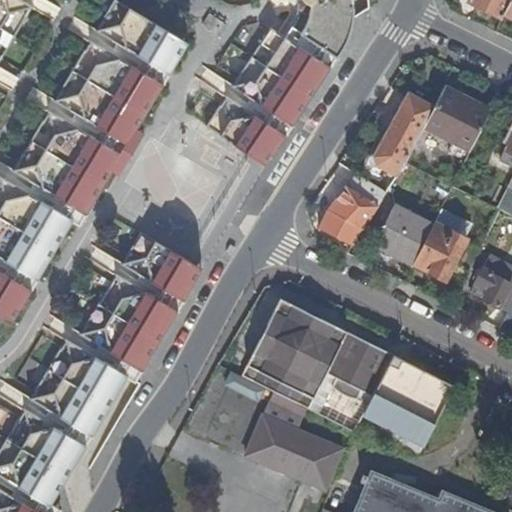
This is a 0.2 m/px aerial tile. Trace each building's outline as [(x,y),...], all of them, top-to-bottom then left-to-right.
[(92,136),(48,110),(13,170),(59,196),(53,207),(7,181),(0,176),(0,256),(9,261),(3,272),(0,270),(0,312),(1,313),(66,201),(74,205),(174,33),(117,0),(112,0),(96,29),(140,55),(133,65),(89,40),(54,99),(99,125),(92,136)] [(0,0),(0,56),(30,5),(21,0),(0,0)] [(296,0),(298,6),(297,17),(292,26),(316,41),(309,52),(285,37),(271,28),(234,86),(265,106),(258,116),(227,96),(208,126),(267,164),(286,134),(276,128),(283,117),(293,124),(329,67),(319,60),(326,50),(336,56),(347,39),(353,19),(352,0),(296,0)] [(469,0),(469,1),(503,18),(504,15),(511,0),(469,0)] [(220,37),(228,25),(210,14),(202,26),(220,37)] [(316,41),(292,26),(285,37),(309,52),(316,41)] [(140,55),(96,29),(89,40),(133,65),(140,55)] [(143,129),(136,125),(186,40),(174,33),(74,205),(66,201),(1,313),(13,319),(72,218),(79,222),(112,167),(119,171),(143,129)] [(336,56),(326,50),(319,60),(329,67),(336,56)] [(265,106),(234,86),(227,96),(258,116),(265,106)] [(491,110),(444,87),(434,108),(424,128),(453,142),(471,151),(491,110)] [(387,171),(397,177),(404,166),(408,161),(424,128),(434,108),(409,94),(373,159),(374,163),(387,171)] [(99,125),(54,99),(48,110),(92,136),(99,125)] [(293,124),(283,117),(276,128),(286,134),(293,124)] [(466,161),(471,151),(453,142),(448,152),(466,161)] [(380,182),(387,171),(374,163),(373,159),(368,155),(364,161),(363,165),(363,167),(364,170),(366,173),(367,175),(369,176),(380,182)] [(59,196),(13,170),(7,181),(53,207),(59,196)] [(361,228),(364,229),(383,199),(377,195),(372,202),(347,187),(329,211),(320,229),(353,245),(361,228)] [(412,263),(432,226),(394,207),(389,216),(383,214),(371,238),(379,242),(378,245),(412,263)] [(466,240),(434,224),(433,226),(413,263),(445,279),(466,240)] [(0,511),(38,511),(33,509),(123,358),(131,363),(191,262),(142,233),(124,264),(156,283),(149,294),(118,274),(82,334),(106,348),(99,358),(76,344),(67,339),(32,399),(60,415),(53,426),(34,414),(26,409),(0,452),(0,474),(0,475),(22,488),(16,499),(0,488),(0,511)] [(9,261),(0,256),(0,270),(3,272),(9,261)] [(51,505),(128,375),(137,380),(203,269),(191,262),(131,363),(123,358),(33,509),(38,511),(61,511),(62,511),(51,505)] [(156,283),(124,264),(118,274),(149,294),(156,283)] [(482,269),(476,283),(489,290),(487,294),(484,299),(498,307),(499,306),(508,311),(511,305),(511,303),(511,280),(511,283),(482,269)] [(489,290),(476,283),(474,287),(487,294),(489,290)] [(385,350),(314,314),(313,316),(311,315),(310,318),(299,313),(300,310),(299,308),(300,307),(272,293),(259,319),(260,320),(259,322),(261,323),(255,334),(253,333),(253,334),(251,334),(231,374),(344,433),(385,350)] [(511,334),(511,305),(508,311),(499,329),(511,335),(511,334)] [(106,348),(82,334),(76,344),(99,358),(106,348)] [(363,420),(425,447),(454,383),(391,355),(363,420)] [(254,408),(262,392),(229,376),(222,391),(254,408)] [(60,415),(32,399),(26,409),(34,414),(53,426),(60,415)] [(326,489),(343,449),(292,427),(298,415),(268,403),(247,455),(326,489)] [(354,511),(333,511),(325,509),(324,511),(498,511),(444,490),(441,498),(372,470),(369,477),(364,475),(362,481),(367,483),(354,511)] [(22,488),(0,475),(0,474),(0,488),(16,499),(22,488)]
